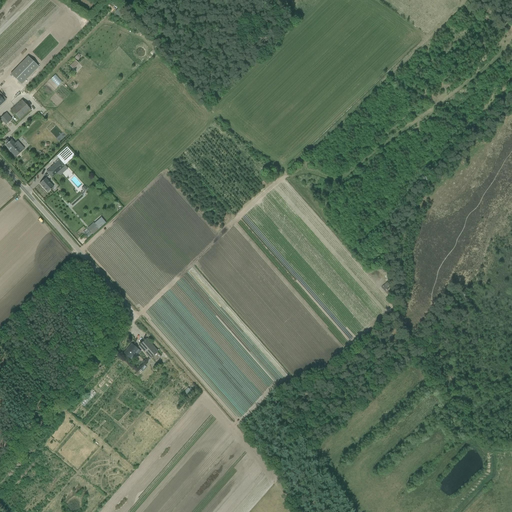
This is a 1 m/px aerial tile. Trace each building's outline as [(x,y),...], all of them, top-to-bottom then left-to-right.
[(116,13),(123,18),(126,14),(120,9),(116,13)] [(27,56),(10,74),(21,85),(38,67),(27,56)] [(76,71),(81,65),(77,61),(72,67),(76,71)] [(0,92),(0,94),(7,102),(8,100),(1,92),(0,92)] [(10,110),(19,120),(30,109),(21,100),(10,110)] [(6,113),(0,118),(5,125),(12,119),(6,113)] [(22,151),(11,140),(9,141),(7,139),(4,141),(7,144),(5,145),(10,150),(9,151),(15,157),(22,151)] [(59,160),(48,170),(51,173),(49,175),(52,178),(57,173),(60,176),(68,169),(65,166),(65,165),(75,156),(67,147),(56,156),(59,160)] [(272,178),(276,173),(271,168),(267,173),(272,178)] [(45,178),(39,184),(47,193),(53,187),(45,178)] [(96,225),(89,231),(93,234),(99,229),(96,225)] [(387,287),(389,284),(387,282),(381,287),(385,292),(388,289),(387,287)] [(160,357),(157,352),(158,351),(146,339),(139,346),(142,349),(150,358),(151,358),(155,362),(160,357)] [(138,350),(135,347),(132,344),(124,353),(128,356),(131,359),(138,350)] [(182,395),(186,398),(195,388),(190,384),(182,395)] [(88,391),(78,402),(80,404),(91,393),(88,391)]
